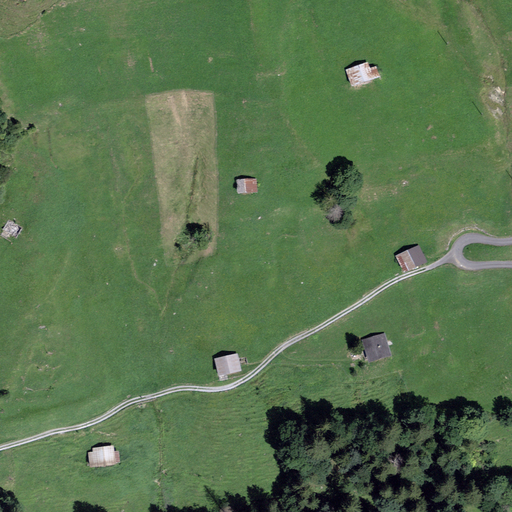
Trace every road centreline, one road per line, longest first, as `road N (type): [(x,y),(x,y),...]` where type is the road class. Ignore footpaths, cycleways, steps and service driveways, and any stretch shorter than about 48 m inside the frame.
road 1 (track): [(456,255),(395,279),(282,346),(244,379),(133,399),(94,420),(0,447)]
road 2 (unclassified): [(511,240),(471,238),(455,250),(468,265),(511,264)]
